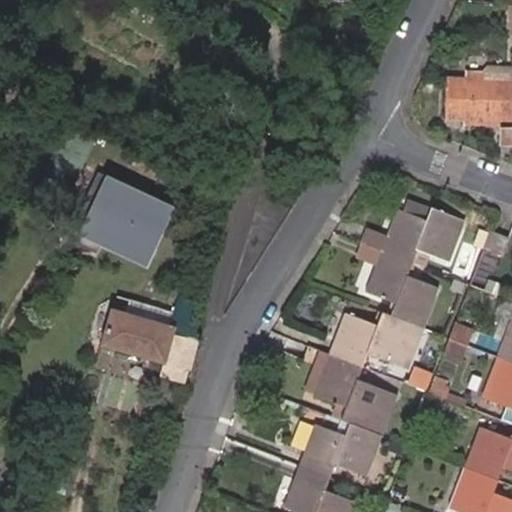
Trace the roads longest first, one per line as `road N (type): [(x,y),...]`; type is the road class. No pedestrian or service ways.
road 1 (residential): [(360,133),(219,369),(168,511)]
road 2 (residential): [(511,192),(360,133)]
road 3 (residential): [(425,0),(360,133)]
